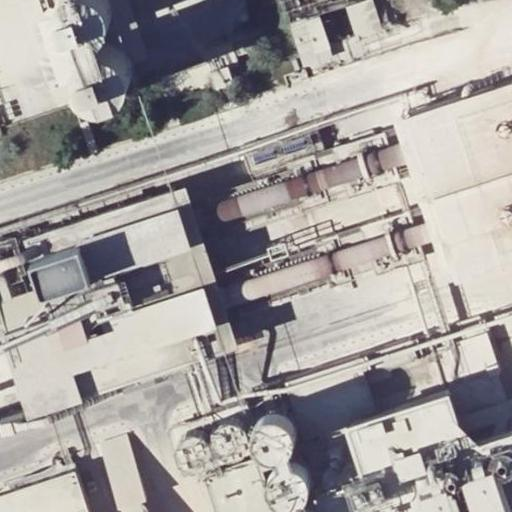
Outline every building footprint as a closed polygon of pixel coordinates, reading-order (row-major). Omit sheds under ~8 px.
[(73,42),(83,44),(95,42),(105,36),(112,26),(114,15),(112,3),(109,0),(59,0),(57,5),(55,16),(58,26),(64,35),(73,42)] [(373,0),(362,0),(346,6),(358,38),(384,29),(373,0)] [(307,15),(289,20),(304,66),(334,56),(320,13),(308,17),(307,15)] [(94,103),(105,105),(116,103),(126,97),(133,87),(135,76),(133,64),(126,55),(116,49),(105,47),(94,49),(84,56),(78,66),(76,77),(79,87),(85,96),(94,103)] [(511,75),(408,111),(462,272),(511,256),(511,75)] [(380,121),(380,117),(380,114),(376,109),(373,108),(367,108),(363,110),(361,113),(360,119),(362,124),(364,126),(369,128),(372,128),(378,125),(380,121)] [(291,162),(295,175),(348,159),(338,130),(324,135),(328,145),(307,150),(309,158),(291,162)] [(397,164),(346,181),(352,197),(402,181),(397,164)] [(201,358),(229,348),(243,344),(190,183),(29,235),(45,286),(0,301),(17,355),(13,357),(31,412),(150,374),(181,364),(201,358)] [(422,242),(373,258),(378,275),(427,258),(422,242)] [(511,511),(511,407),(488,334),(291,398),(327,511),(511,511)] [(201,358),(181,364),(197,414),(217,408),(201,358)] [(220,511),(284,511),(263,446),(248,398),(217,408),(197,414),(167,424),(182,472),(205,464),(220,511)] [(266,461),(277,464),(286,463),(293,458),(299,450),(300,441),(298,432),(291,424),(282,419),(271,420),(262,425),(256,433),(254,444),(258,454),(266,461)] [(134,450),(104,459),(117,501),(133,496),(147,491),(134,450)] [(87,511),(72,467),(0,490),(0,511),(87,511)] [(280,511),(286,511),(298,511),(300,511),(308,507),(313,499),(314,490),(312,481),(306,473),(296,468),(285,469),(276,474),(270,482),(269,493),(273,503),(280,511)]
